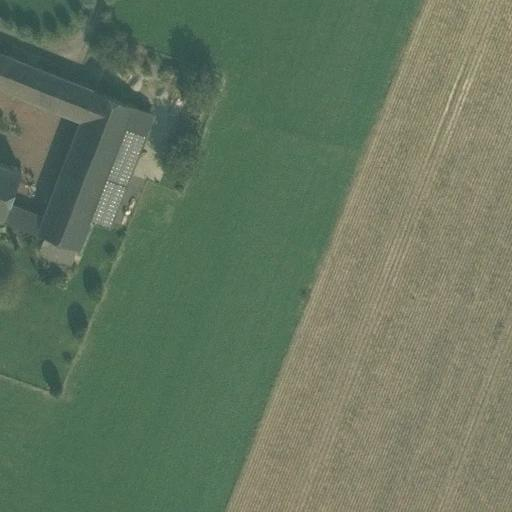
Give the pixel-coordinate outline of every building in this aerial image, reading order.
[(0,87),(50,108),(62,77),(0,52),(0,87)] [(50,108),(65,114),(77,83),(62,77),(50,108)] [(65,114),(81,120),(94,90),(77,83),(65,114)] [(37,232),(45,235),(76,248),(79,249),(90,220),(135,106),(94,90),(81,120),(43,217),(37,232)] [(155,114),(135,106),(90,220),(110,228),(155,114)] [(0,217),(2,219),(8,203),(21,172),(0,163),(0,217)] [(2,219),(25,227),(31,212),(8,203),(2,219)] [(25,227),(37,232),(43,217),(31,212),(25,227)] [(71,263),(76,248),(45,235),(39,250),(71,263)]
